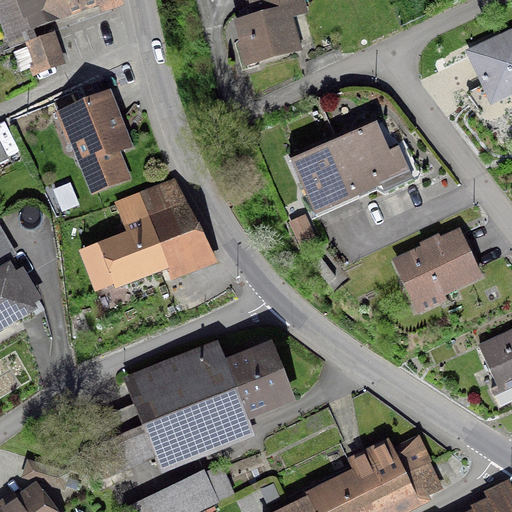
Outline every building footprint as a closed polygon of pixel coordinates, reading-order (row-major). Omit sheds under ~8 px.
[(118,1),(117,0),(0,0),(0,26),(6,43),(29,35),(26,27),(95,2),(97,8),(118,1)] [(302,14),(297,0),(249,0),(252,8),(249,9),(252,21),(236,25),(241,45),(238,46),(243,64),(294,50),(285,18),(302,14)] [(511,34),(468,55),(490,103),(511,92),(511,34)] [(49,62),(56,60),(49,40),(12,54),(19,73),(28,69),(29,70),(49,62)] [(107,154),(125,147),(105,99),(66,114),(77,142),(73,143),(92,192),(123,179),(115,159),(109,157),(107,154)] [(372,121),(330,140),(354,195),(381,184),(384,191),(417,177),(380,124),(374,126),(372,121)] [(312,214),(354,195),(330,140),(288,159),(312,214)] [(205,248),(172,183),(114,206),(128,243),(101,253),(99,247),(79,255),(94,292),(205,248)] [(439,294),(477,277),(457,236),(394,265),(411,301),(436,289),(439,294)] [(0,264),(10,258),(0,240),(0,264)] [(326,285),(333,279),(314,255),(307,260),(326,285)] [(0,327),(31,310),(21,294),(29,289),(20,274),(12,279),(6,269),(0,272),(0,327)] [(511,340),(504,344),(502,339),(477,350),(495,389),(490,392),(497,408),(511,401),(511,340)] [(155,451),(285,400),(266,353),(231,367),(229,361),(222,364),(215,346),(127,381),(129,384),(117,388),(149,467),(159,463),(155,451)] [(373,472),(357,480),(365,496),(427,465),(415,440),(390,453),(387,447),(365,458),(373,472)] [(22,478),(51,487),(55,472),(26,464),(22,478)] [(427,465),(365,496),(372,511),(375,511),(390,505),(395,511),(402,511),(423,502),(422,500),(434,493),(430,484),(434,481),(427,465)] [(199,511),(215,504),(201,474),(124,511),(199,511)] [(325,496),(309,503),(313,511),(372,511),(365,496),(357,480),(325,496)] [(511,511),(511,496),(506,484),(485,494),(491,511),(488,511),(511,511)] [(48,511),(33,490),(1,511),(48,511)] [(313,511),(309,503),(308,503),(289,511),(313,511)]
